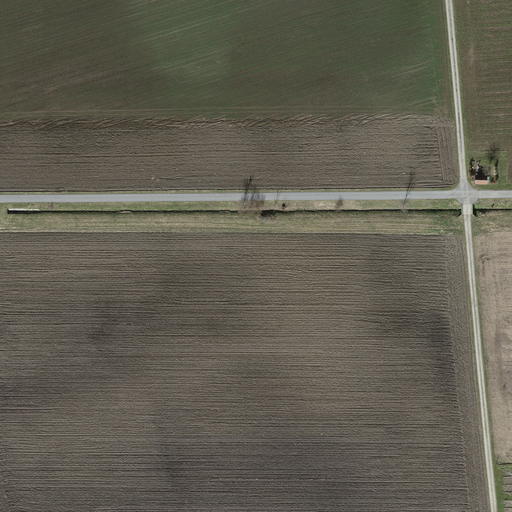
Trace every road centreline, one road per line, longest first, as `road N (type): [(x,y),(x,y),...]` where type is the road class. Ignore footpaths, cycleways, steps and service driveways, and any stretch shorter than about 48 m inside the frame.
road 1 (track): [(449,0),(493,511)]
road 2 (track): [(511,192),(0,195)]
